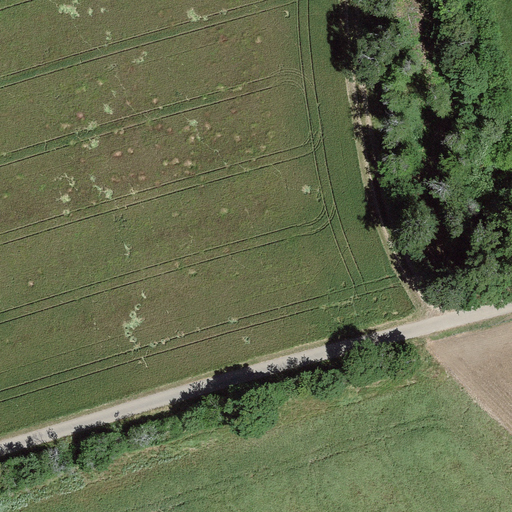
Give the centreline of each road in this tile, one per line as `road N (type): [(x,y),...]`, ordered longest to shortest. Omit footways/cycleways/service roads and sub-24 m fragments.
road 1 (track): [(511,308),(0,448)]
road 2 (track): [(445,325),(403,258),(372,168),(348,0)]
